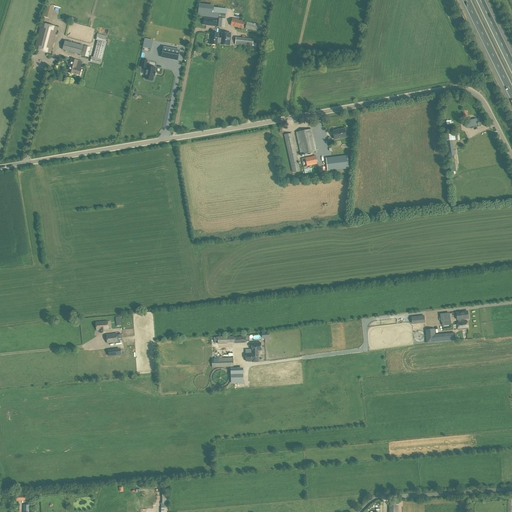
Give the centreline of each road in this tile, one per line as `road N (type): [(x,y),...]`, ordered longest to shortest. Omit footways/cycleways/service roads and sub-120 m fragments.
road 1 (unclassified): [(511,157),(490,112),(465,88),(0,167)]
road 2 (residential): [(511,302),(390,317),(376,347),(245,365)]
road 3 (unclassified): [(361,511),(385,496),(511,489)]
